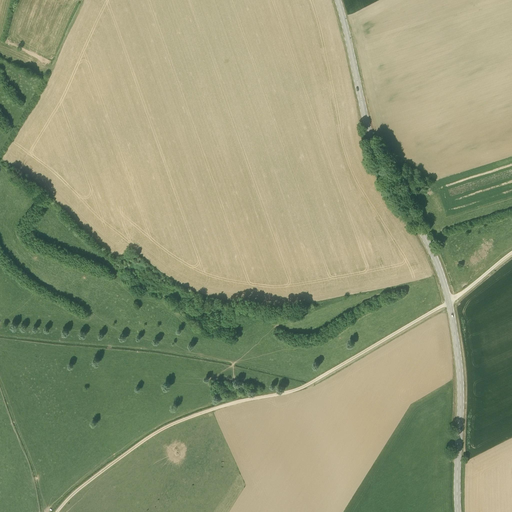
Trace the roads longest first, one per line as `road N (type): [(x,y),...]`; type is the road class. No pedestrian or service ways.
road 1 (secondary): [(457,511),(460,379),(450,310),(430,248),(375,154),(337,0)]
road 2 (track): [(511,253),(448,302),(307,385),(229,404),(145,440),(57,511)]
